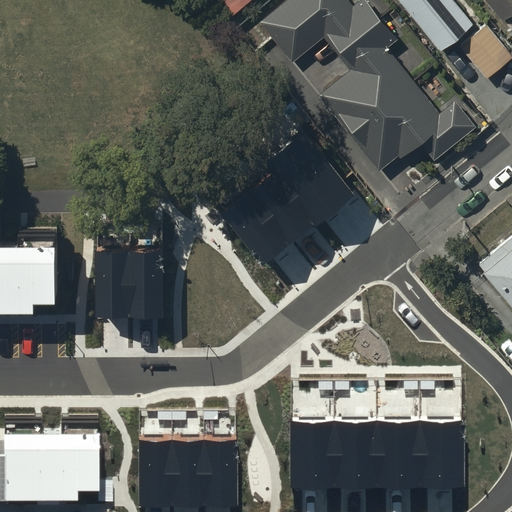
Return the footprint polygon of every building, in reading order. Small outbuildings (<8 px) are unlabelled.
[(241,0),(216,0),(238,28),(253,15),(241,0)] [(344,0),(289,0),(259,24),(291,65),(326,37),(354,72),(322,97),(381,172),(399,158),(403,163),(422,148),(434,163),(476,129),(456,104),(440,117),(385,48),(395,40),(364,0),(352,10),(344,0)] [(451,0),(396,0),(440,53),(473,27),(451,0)] [(511,0),(484,0),(507,27),(511,23),(511,0)] [(511,56),(487,26),(460,49),(487,81),(511,59),(511,56)] [(272,158),(222,196),(259,244),(349,175),(303,115),(263,146),(272,158)] [(55,212),(0,211),(0,280),(55,280),(55,212)] [(159,231),(94,232),(94,298),(160,298),(159,231)] [(511,237),(477,267),(511,308),(511,237)] [(460,399),(287,401),(288,470),(460,468),(460,399)] [(95,417),(0,417),(0,471),(95,471),(95,417)] [(233,421),(136,423),(137,488),(234,487),(233,421)] [(285,511),(243,497),(238,511),(285,511)]
